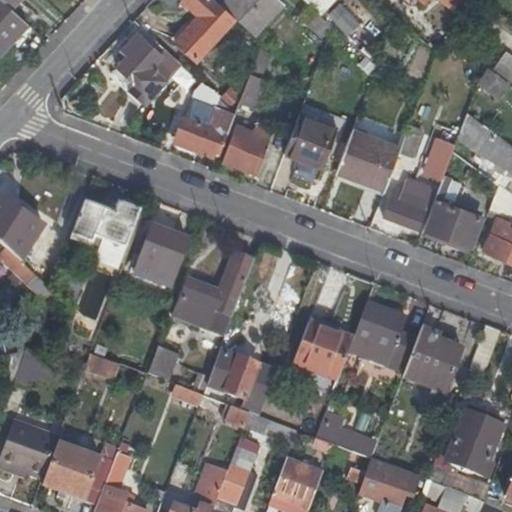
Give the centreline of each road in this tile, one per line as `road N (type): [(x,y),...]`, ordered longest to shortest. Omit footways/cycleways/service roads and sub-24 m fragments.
road 1 (residential): [(511,306),(13,116)]
road 2 (residential): [(120,0),(13,116)]
